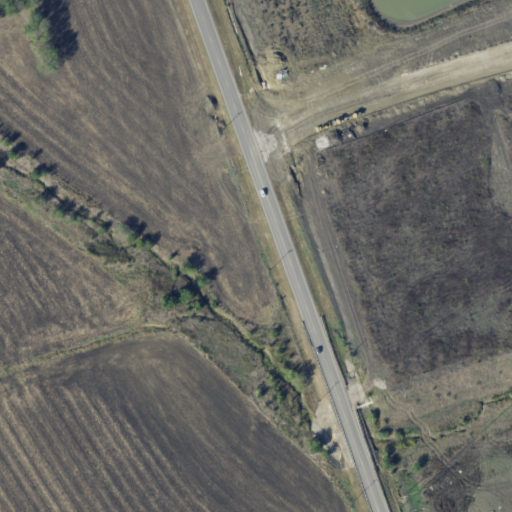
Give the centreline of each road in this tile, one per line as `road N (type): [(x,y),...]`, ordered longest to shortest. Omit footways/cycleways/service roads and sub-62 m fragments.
road 1 (secondary): [(192,0),(377,511)]
road 2 (residential): [(246,148),(511,56)]
